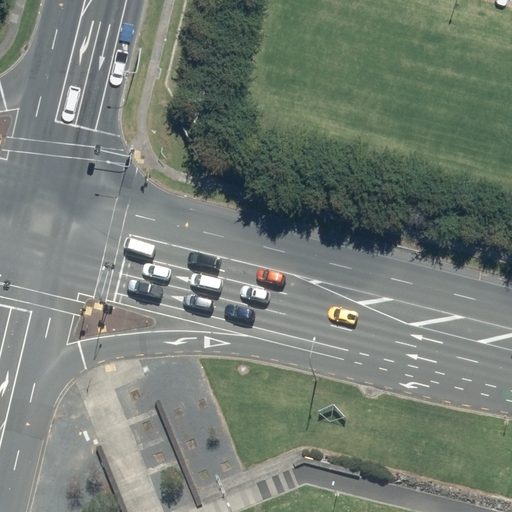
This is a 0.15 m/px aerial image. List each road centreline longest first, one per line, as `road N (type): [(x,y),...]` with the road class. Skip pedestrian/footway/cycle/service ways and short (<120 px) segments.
road 1 (secondary): [(414,320),(82,354),(39,391),(0,449)]
road 2 (secondary): [(47,226),(414,320)]
road 3 (secondary): [(47,226),(106,0)]
road 4 (secondary): [(0,417),(47,226)]
road 5 (secondary): [(0,89),(46,58),(87,0)]
